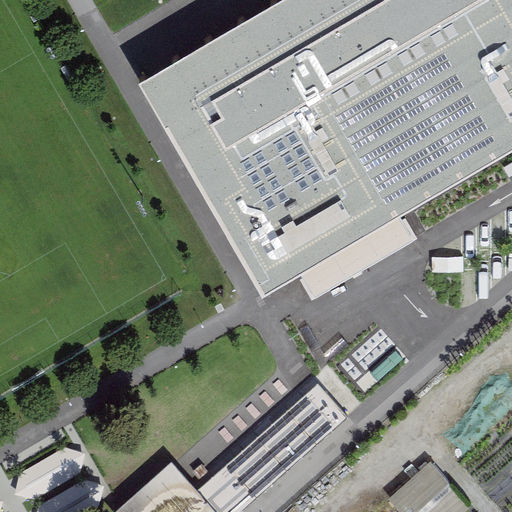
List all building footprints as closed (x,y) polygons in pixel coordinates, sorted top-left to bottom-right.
[(511,140),(511,0),(247,0),(135,66),(266,286),(511,140)] [(195,383),(175,394),(182,408),(203,398),(195,383)] [(241,511),(347,418),(317,385),(197,491),(173,511),(241,511)] [(216,412),(196,420),(206,443),(225,434),(216,412)] [(406,511),(464,511),(475,504),(435,457),(391,494),(406,511)] [(172,462),(116,511),(173,511),(197,491),(172,462)] [(49,464),(7,488),(1,498),(6,508),(18,507),(60,483),(66,473),(61,464),(49,464)] [(72,493),(38,511),(82,511),(83,511),(88,502),(83,493),(72,493)]
